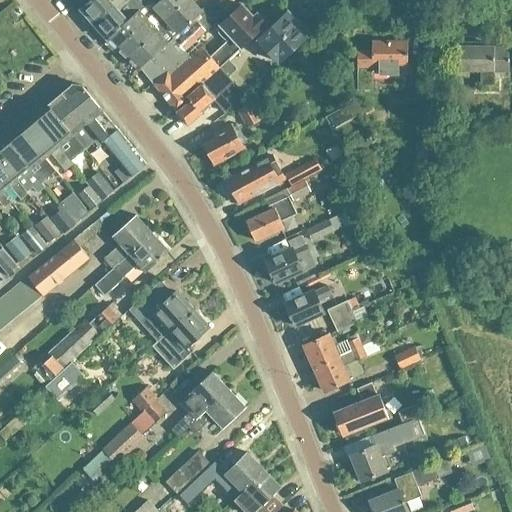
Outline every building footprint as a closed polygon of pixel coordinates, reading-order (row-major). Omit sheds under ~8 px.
[(118,10),(129,0),(89,0),(80,9),(93,23),(114,5),(118,10)] [(145,6),(151,0),(137,0),(137,1),(136,0),(129,0),(118,10),(114,5),(93,23),(106,38),(138,10),(140,12),(140,11),(145,6)] [(138,10),(106,38),(107,39),(115,47),(146,18),(150,22),(159,13),(157,12),(153,7),(156,4),(151,0),(145,6),(140,11),(140,12),(138,10)] [(159,0),(156,4),(153,7),(157,12),(159,13),(162,16),(159,19),(162,22),(186,0),(159,0)] [(222,0),(220,0),(208,11),(206,8),(202,11),(192,0),(186,0),(162,22),(160,24),(169,34),(181,48),(184,51),(196,40),(230,9),(222,0)] [(257,13),(253,17),(242,4),(220,24),(222,26),(219,28),(220,31),(221,32),(222,35),(224,36),(226,38),(229,39),(210,56),(220,67),(267,23),(257,13)] [(255,35),(258,39),(250,46),(258,55),(265,49),(278,63),(311,33),(287,7),(255,35)] [(127,58),(161,26),(158,24),(154,27),(150,22),(146,18),(115,47),(127,58)] [(140,68),(168,42),(158,30),(162,27),(161,26),(127,58),(139,69),(140,68)] [(167,71),(170,75),(189,58),(202,47),(196,40),(184,51),(183,52),(171,39),(168,42),(140,68),(139,69),(152,84),(167,71)] [(421,90),(421,64),(408,64),(408,42),(372,42),(372,50),(357,50),(357,90),(372,90),(372,74),(407,74),(407,90),(421,90)] [(509,72),(509,47),(494,47),(494,46),(493,46),(493,47),(483,47),(483,42),(459,42),(459,46),(458,46),(458,69),(482,69),(482,84),(493,84),(493,79),(498,79),(498,72),(509,72)] [(200,84),(210,75),(220,67),(210,56),(202,47),(189,58),(170,75),(167,71),(152,84),(175,111),(176,111),(190,100),(187,95),(200,84)] [(210,75),(200,84),(214,99),(223,111),(243,94),(220,67),(210,75)] [(200,111),(214,99),(200,84),(187,95),(190,100),(176,111),(188,125),(202,113),(200,111)] [(146,163),(118,128),(117,129),(82,86),(71,85),(61,93),(91,130),(95,134),(94,134),(96,136),(102,143),(120,165),(130,176),(146,163)] [(457,113),(455,88),(438,89),(440,114),(457,113)] [(102,143),(96,136),(94,134),(95,134),(91,130),(61,93),(47,106),(77,142),(80,145),(82,148),(83,149),(83,150),(95,140),(99,146),(102,143)] [(357,101),(346,107),(352,118),(363,113),(357,101)] [(260,119),(251,102),(238,109),(247,126),(260,119)] [(77,142),(47,106),(34,116),(33,117),(58,147),(63,153),(70,161),(71,160),(83,150),(83,149),(82,148),(80,145),(77,142)] [(63,153),(58,147),(33,117),(19,129),(45,159),(51,154),(65,170),(73,163),(71,160),(70,161),(63,153)] [(244,147),(238,137),(242,134),(240,130),(235,132),(232,125),(214,135),(215,137),(203,144),(213,164),(244,147)] [(55,171),(45,159),(19,129),(5,140),(31,170),(35,176),(41,183),(55,171)] [(31,170),(5,140),(0,144),(0,162),(17,182),(27,194),(28,193),(27,192),(32,187),(38,192),(44,187),(42,184),(41,183),(35,176),(31,170)] [(291,185),(335,161),(328,150),(285,173),(291,185)] [(269,185),(284,176),(272,154),(225,180),(227,183),(225,184),(230,193),(232,192),(237,202),(269,185)] [(17,182),(0,162),(0,189),(3,193),(11,187),(21,199),(27,194),(17,182)] [(120,165),(114,170),(124,182),(125,182),(130,176),(120,165)] [(114,190),(99,171),(87,181),(102,200),(114,190)] [(311,190),(305,179),(287,189),(293,200),(311,190)] [(101,200),(89,185),(79,193),(91,208),(101,200)] [(8,199),(3,193),(0,189),(0,203),(4,208),(11,203),(8,199)] [(281,220),(297,213),(289,196),(269,205),(271,209),(246,220),(256,241),(284,227),(281,220)] [(89,212),(80,201),(70,209),(79,220),(89,212)] [(74,223),(63,209),(54,217),(65,231),(74,223)] [(129,254),(152,233),(135,214),(112,235),(120,244),(103,258),(112,268),(129,254)] [(59,234),(46,217),(35,226),(49,243),(59,234)] [(334,217),(329,219),(334,230),(339,228),(334,217)] [(313,240),(334,230),(329,219),(307,229),(313,240)] [(38,253),(47,246),(31,226),(22,234),(38,253)] [(94,284),(103,294),(137,264),(145,272),(168,251),(152,233),(129,254),(112,268),(94,284)] [(31,253),(16,236),(5,245),(19,262),(31,253)] [(74,239),(26,278),(42,295),(89,257),(74,239)] [(303,270),(298,259),(309,254),(304,243),(293,248),(292,247),(264,259),(275,283),(303,270)] [(20,268),(3,248),(0,250),(0,264),(10,277),(20,268)] [(0,331),(43,296),(42,295),(26,278),(0,299),(0,331)] [(324,312),(319,301),(332,295),(328,286),(315,291),(314,289),(285,303),(295,326),(324,312)] [(108,295),(115,307),(125,301),(119,289),(108,295)] [(158,341),(193,309),(176,290),(152,311),(141,322),(158,341)] [(355,297),(347,300),(351,309),(359,306),(355,297)] [(327,310),(331,319),(351,309),(347,300),(327,310)] [(93,337),(118,315),(110,306),(90,324),(87,320),(39,362),(50,375),(93,337)] [(185,348),(209,327),(193,309),(158,341),(156,342),(162,348),(175,336),(185,348)] [(357,322),(351,309),(331,319),(337,331),(357,322)] [(373,328),(357,335),(358,337),(362,345),(378,338),(373,328)] [(314,367),(339,356),(329,334),(304,345),(314,367)] [(346,343),(350,351),(362,345),(358,337),(346,343)] [(366,355),(362,345),(350,351),(339,356),(314,367),(325,391),(349,380),(343,366),(366,355)] [(421,358),(415,347),(395,356),(400,368),(421,358)] [(16,354),(0,368),(0,383),(23,362),(16,354)] [(71,362),(45,385),(55,397),(81,374),(71,362)] [(229,389),(212,371),(179,402),(189,413),(171,430),(178,437),(189,427),(229,389)] [(378,395),(372,382),(357,388),(362,401),(378,395)] [(131,400),(142,412),(157,398),(146,386),(131,400)] [(106,389),(89,405),(98,415),(115,399),(106,389)] [(223,428),(246,407),(229,389),(189,427),(195,433),(212,417),(223,428)] [(387,417),(378,395),(362,401),(334,413),(343,435),(387,417)] [(168,410),(157,398),(142,412),(102,448),(103,450),(83,468),(95,481),(115,462),(116,463),(145,438),(142,434),(153,424),(152,424),(168,410)] [(386,469),(389,467),(384,455),(391,452),(387,443),(395,440),(397,443),(411,437),(405,423),(376,434),(381,445),(377,447),(376,444),(351,455),(361,481),(387,471),(386,469)] [(5,425),(0,429),(7,438),(13,433),(5,425)] [(469,445),(464,434),(455,438),(459,449),(469,445)] [(484,443),(475,446),(481,462),(490,459),(484,443)] [(166,481),(178,494),(210,464),(198,451),(166,481)] [(234,499),(264,469),(246,452),(224,474),(235,485),(228,492),(234,499)] [(373,511),(408,511),(405,503),(422,496),(417,486),(438,477),(433,463),(394,479),(397,487),(384,493),(385,494),(369,500),(373,511)] [(180,511),(219,474),(210,464),(170,501),(180,511)] [(255,511),(281,487),(264,469),(234,499),(247,511),(255,511)] [(158,511),(159,511),(146,498),(131,511),(158,511)] [(470,500),(450,509),(451,511),(469,511),(474,510),(470,500)]
